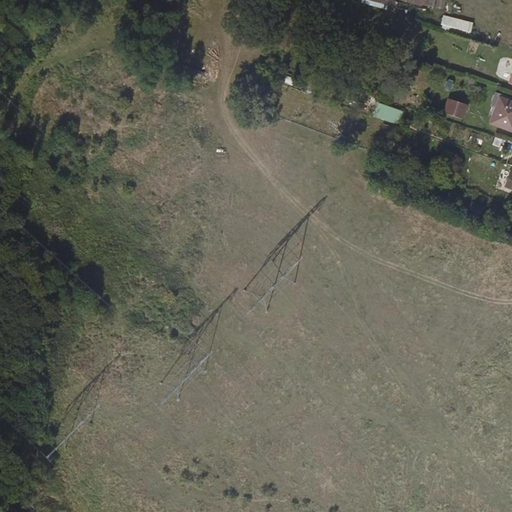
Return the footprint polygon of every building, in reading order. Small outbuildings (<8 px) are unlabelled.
[(397,0),(443,12),(446,0),(397,0)] [(413,8),(412,15),(425,18),(426,11),(413,8)] [(444,16),(441,28),(470,35),(473,23),(444,16)] [(447,92),(455,88),(451,81),(444,84),(447,92)] [(467,108),(453,103),(446,122),(461,127),(467,108)] [(511,132),(511,110),(497,105),(488,130),(510,138),(511,132)] [(382,106),(380,114),(395,119),(397,111),(382,106)] [(511,199),(511,176),(507,175),(501,195),(511,199)] [(481,216),(484,208),(472,203),(469,211),(481,216)] [(482,222),(475,220),(471,230),(478,233),(482,222)]
